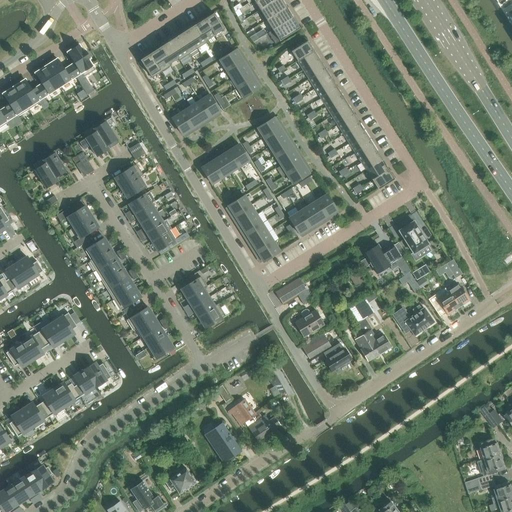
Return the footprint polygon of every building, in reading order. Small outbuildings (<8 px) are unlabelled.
[(253,0),(260,10),(257,11),(258,12),(276,0),(253,0)] [(281,0),(276,0),(258,12),(264,22),(285,8),(286,8),(281,0)] [(285,8),(264,22),(266,21),(272,31),(268,33),(292,19),(293,18),(286,8),(285,8)] [(214,13),(204,19),(215,35),(224,29),(214,13)] [(292,19),(268,33),(275,44),(299,29),(293,18),(292,19)] [(204,19),(195,25),(207,43),(206,41),(215,35),(204,19)] [(195,25),(186,31),(198,49),(207,43),(195,25)] [(186,31),(177,37),(189,55),(198,49),(186,31)] [(177,37),(168,43),(180,61),(189,55),(177,37)] [(291,52),(297,61),(313,51),(307,41),(291,52)] [(168,43),(159,48),(170,66),(171,66),(170,64),(178,59),(179,61),(180,61),(168,43)] [(79,45),(67,53),(74,63),(69,67),(76,77),(81,73),(83,77),(95,70),(92,66),(88,60),(90,59),(85,50),(83,51),(79,45)] [(159,48),(150,54),(161,72),(170,66),(159,48)] [(236,50),(220,60),(226,70),(242,60),(236,50)] [(313,51),(297,61),(303,70),(319,60),(313,51)] [(150,54),(140,60),(152,78),(161,72),(150,54)] [(57,59),(46,66),(60,87),(71,80),(76,77),(69,67),(64,70),(57,59)] [(242,60),(226,70),(232,79),(248,69),(242,60)] [(325,69),(319,60),(303,70),(309,80),(325,69)] [(46,66),(35,73),(42,84),(37,87),(43,97),(48,94),(60,87),(46,66)] [(248,69),(232,79),(237,88),(253,78),(248,69)] [(325,69),(309,80),(314,89),(331,79),(325,69)] [(253,78),(237,88),(243,98),(259,88),(253,78)] [(331,79),(314,89),(320,98),(336,88),(331,79)] [(25,80),(14,87),(27,108),(29,110),(40,103),(38,101),(43,97),(37,87),(32,91),(25,80)] [(14,87),(3,94),(10,105),(5,108),(11,118),(16,115),(17,117),(29,110),(27,108),(14,87)] [(342,97),(336,88),(320,98),(326,107),(342,97)] [(209,95),(200,101),(210,117),(220,111),(209,95)] [(342,97),(326,107),(332,116),(348,106),(342,97)] [(200,101),(191,107),(201,123),(210,117),(200,101)] [(348,106),(332,116),(337,125),(354,115),(348,106)] [(191,107),(182,113),(192,129),(201,123),(191,107)] [(0,128),(7,123),(6,121),(11,118),(5,108),(0,111),(0,128)] [(182,113),(172,119),(182,135),(192,129),(182,113)] [(354,115),(337,125),(343,134),(359,125),(359,124),(354,115)] [(274,118),(258,128),(264,138),(280,128),(274,118)] [(105,122),(94,128),(108,150),(118,143),(106,124),(105,122)] [(359,125),(343,134),(349,144),(364,134),(365,133),(359,124),(359,125)] [(108,150),(94,128),(94,129),(96,132),(86,138),(79,143),(84,150),(91,146),(97,156),(108,150)] [(280,128),(264,138),(269,147),(286,137),(280,128)] [(371,143),(365,133),(364,134),(349,144),(355,153),(371,143)] [(286,137),(269,147),(275,156),(291,146),(286,137)] [(132,155),(142,148),(139,143),(128,150),(132,155)] [(371,143),(355,153),(360,162),(377,152),(371,143)] [(239,145),(229,151),(240,167),(249,161),(239,145)] [(291,146),(275,156),(281,165),(297,155),(291,146)] [(142,148),(132,155),(135,160),(145,154),(142,148)] [(229,151),(220,156),(230,173),(240,167),(229,151)] [(89,163),(82,152),(76,156),(80,162),(83,166),(89,163)] [(382,161),(377,152),(360,162),(366,171),(382,161)] [(44,160),(57,181),(58,181),(55,178),(66,171),(54,153),(44,160)] [(297,155),(281,165),(287,174),(303,164),(297,155)] [(220,156),(211,162),(221,178),(230,173),(220,156)] [(57,181),(44,160),(43,160),(45,164),(35,170),(47,188),(57,181)] [(382,161),(366,171),(372,180),(387,170),(388,170),(382,161)] [(211,162),(202,168),(212,184),(221,178),(211,162)] [(121,188),(143,175),(136,164),(115,178),(121,188)] [(303,164),(287,174),(293,184),(309,174),(303,164)] [(387,170),(372,180),(378,190),(394,179),(388,170),(387,170)] [(137,192),(140,190),(145,187),(139,177),(143,175),(121,188),(127,198),(137,192)] [(144,195),(140,197),(129,204),(135,214),(152,203),(152,202),(150,204),(144,195)] [(327,195),(317,201),(327,217),(337,211),(327,195)] [(54,196),(44,202),(47,207),(58,201),(54,196)] [(244,196),(228,206),(234,216),(250,205),(244,196)] [(317,201),(308,207),(318,223),(327,217),(317,201)] [(152,203),(135,214),(141,223),(158,212),(152,203)] [(256,215),(250,205),(234,216),(240,225),(256,215)] [(72,229),(91,217),(85,206),(71,215),(67,209),(57,216),(61,222),(66,219),(72,229)] [(0,231),(6,228),(4,224),(9,220),(0,207),(0,231)] [(299,212),(309,229),(318,223),(308,207),(299,212)] [(158,212),(141,223),(146,232),(164,221),(158,212)] [(299,212),(289,218),(299,235),(309,229),(299,212)] [(256,215),(240,225),(246,234),(262,224),(256,215)] [(82,245),(87,242),(84,236),(98,227),(91,217),(72,229),(78,239),(74,242),(77,248),(82,245)] [(164,221),(146,232),(152,241),(169,230),(167,231),(162,223),(164,222),(164,221)] [(429,245),(414,222),(407,226),(406,224),(400,228),(401,230),(399,231),(414,254),(415,253),(428,245),(429,245)] [(268,233),(262,224),(246,234),(252,243),(268,233)] [(169,230),(152,241),(158,251),(175,240),(169,230)] [(178,244),(189,237),(186,232),(175,240),(178,244)] [(268,233),(252,243),(257,252),(273,242),(268,233)] [(89,261),(110,248),(104,238),(85,250),(91,260),(89,261)] [(273,242),(257,252),(263,262),(279,252),(273,242)] [(398,243),(395,246),(400,255),(404,253),(398,243)] [(366,252),(364,253),(376,274),(390,266),(389,264),(396,261),(404,274),(410,271),(402,257),(401,257),(400,255),(394,246),(394,245),(386,251),(383,253),(378,245),(372,248),(371,246),(365,250),(366,252)] [(110,248),(89,261),(96,271),(116,258),(110,248)] [(27,257),(16,264),(28,281),(43,271),(37,261),(32,264),(27,257)] [(349,257),(344,260),(348,267),(353,264),(349,257)] [(116,258),(96,271),(102,281),(122,268),(116,258)] [(462,274),(456,265),(453,260),(446,264),(453,275),(455,279),(462,274)] [(4,277),(3,278),(12,291),(17,288),(18,290),(29,283),(28,281),(16,264),(6,270),(11,278),(6,281),(4,277)] [(425,266),(412,274),(416,280),(429,272),(425,266)] [(445,273),(442,267),(435,271),(439,277),(445,273)] [(122,268),(102,281),(108,290),(128,277),(122,268)] [(346,273),(355,287),(363,282),(354,268),(346,273)] [(409,273),(399,280),(402,286),(407,282),(410,286),(416,282),(409,273)] [(128,277),(108,290),(114,300),(134,287),(128,277)] [(187,299),(207,286),(201,277),(197,279),(181,289),(187,299)] [(0,298),(12,291),(3,278),(0,279),(0,298)] [(283,304),(297,295),(306,289),(299,278),(275,293),(283,304)] [(446,288),(458,307),(463,304),(465,305),(468,302),(468,301),(469,300),(459,285),(451,290),(449,285),(446,288)] [(193,308),(210,297),(205,288),(207,287),(207,286),(187,299),(193,308)] [(134,287),(114,300),(120,310),(140,297),(134,287)] [(437,299),(439,303),(444,309),(447,315),(449,314),(450,314),(453,312),(454,310),(458,307),(445,288),(442,290),(444,294),(437,299)] [(298,296),(301,300),(310,295),(307,290),(298,296)] [(301,300),(304,305),(313,299),(310,295),(301,300)] [(198,317),(218,305),(218,304),(216,306),(210,297),(193,308),(198,317)] [(364,298),(348,308),(357,324),(365,319),(374,313),(367,302),(367,301),(366,300),(365,299),(364,298)] [(439,303),(433,307),(437,313),(444,309),(439,303)] [(219,318),(220,317),(224,314),(218,305),(198,317),(205,327),(206,326),(219,318)] [(403,308),(393,315),(405,333),(410,330),(415,336),(434,322),(424,308),(421,310),(419,306),(413,310),(416,314),(409,318),(403,308)] [(133,330),(154,317),(147,307),(127,320),(133,330)] [(303,318),(295,323),(304,338),(313,332),(319,328),(324,325),(315,310),(310,313),(308,310),(306,309),(304,310),(302,311),(301,312),(300,314),(303,318)] [(77,327),(68,313),(63,316),(62,314),(51,321),(64,340),(74,334),(72,330),(77,327)] [(154,317),(133,330),(133,331),(135,329),(141,339),(160,327),(154,317)] [(357,324),(359,328),(364,335),(363,335),(368,343),(370,341),(379,355),(391,347),(383,335),(377,340),(371,330),(372,329),(365,319),(357,324)] [(64,340),(51,321),(52,323),(37,333),(46,347),(51,343),(53,347),(64,340)] [(160,327),(141,339),(147,348),(166,337),(160,327)] [(359,328),(353,332),(355,336),(354,337),(355,340),(363,335),(364,335),(361,331),(359,328)] [(301,346),(309,359),(334,343),(328,332),(322,336),(321,334),(301,346)] [(46,347),(37,333),(21,343),(33,360),(43,354),(40,350),(46,347)] [(363,335),(355,340),(368,361),(379,355),(370,341),(368,343),(363,335)] [(166,337),(147,348),(153,358),(156,357),(157,356),(167,350),(172,347),(166,337)] [(33,360),(21,343),(6,353),(14,366),(19,363),(22,367),(33,360)] [(340,343),(323,353),(327,359),(325,361),(332,372),(346,363),(349,361),(343,350),(344,349),(340,343)] [(95,363),(84,370),(95,387),(111,377),(102,364),(97,367),(95,363)] [(72,383),(71,384),(80,397),(95,387),(84,370),(74,376),(79,384),(74,387),(72,383)] [(64,383),(53,390),(64,407),(80,397),(71,384),(66,387),(64,383)] [(286,392),(280,383),(276,386),(281,395),(286,392)] [(281,395),(276,386),(270,389),(276,398),(281,395)] [(45,400),(40,404),(49,417),(64,407),(53,390),(43,396),(45,400)] [(228,411),(230,415),(232,414),(242,428),(244,426),(243,424),(245,423),(255,415),(244,399),(228,411)] [(33,403),(22,410),(33,427),(49,417),(40,404),(35,407),(33,403)] [(511,408),(503,416),(511,427),(511,408)] [(14,420),(9,424),(18,437),(33,427),(22,410),(12,416),(14,420)] [(489,414),(498,425),(502,422),(503,421),(494,410),(489,414)] [(281,425),(275,417),(269,420),(265,415),(261,417),(258,413),(255,415),(245,423),(258,441),(281,425)] [(489,414),(484,417),(493,429),(494,428),(493,428),(498,425),(489,414)] [(0,424),(0,446),(1,449),(15,440),(10,434),(7,436),(0,424)] [(207,435),(225,461),(241,450),(223,424),(207,435)] [(176,438),(167,443),(170,447),(175,444),(178,450),(182,447),(179,442),(176,438)] [(500,455),(496,444),(497,443),(496,443),(494,438),(478,443),(480,448),(479,448),(483,460),(500,455)] [(504,470),(503,467),(504,466),(503,466),(500,455),(483,460),(488,475),(478,478),(479,484),(493,480),(491,475),(491,474),(504,470)] [(42,466),(32,472),(43,488),(53,482),(49,476),(52,474),(48,467),(44,469),(42,466)] [(174,486),(179,494),(196,483),(186,468),(169,480),(170,480),(166,482),(170,489),(174,486)] [(32,472),(23,478),(33,495),(43,488),(32,472)] [(23,478),(13,484),(23,501),(33,495),(23,478)] [(493,480),(479,484),(481,490),(495,486),(495,485),(493,480)] [(142,481),(130,489),(137,500),(132,503),(138,511),(140,511),(144,509),(143,507),(149,503),(151,505),(150,505),(154,511),(163,504),(158,496),(154,498),(142,481)] [(495,497),(491,498),(493,503),(497,502),(511,496),(511,493),(509,485),(510,485),(510,484),(509,484),(508,481),(498,484),(499,488),(493,490),(495,497)] [(13,484),(3,491),(14,507),(23,501),(13,484)] [(3,491),(0,492),(0,507),(3,511),(5,511),(14,507),(3,491)] [(511,496),(497,502),(493,503),(495,509),(499,508),(500,511),(503,511),(511,509),(511,496)] [(127,511),(120,501),(119,501),(121,503),(108,511),(107,510),(106,510),(107,511),(127,511)] [(398,511),(393,504),(390,501),(379,510),(379,511),(381,509),(382,511),(398,511)]
